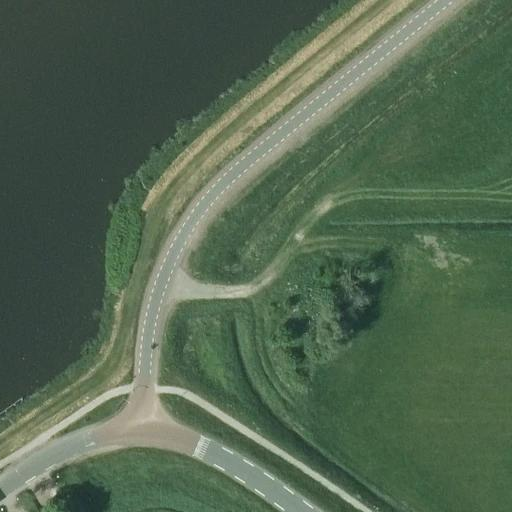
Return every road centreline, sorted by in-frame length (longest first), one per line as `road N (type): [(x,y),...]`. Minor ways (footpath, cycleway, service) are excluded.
road 1 (tertiary): [(140,425),(155,302),(184,231),(245,160),(440,0)]
road 2 (tertiary): [(301,511),(205,448),(140,425)]
road 3 (tertiary): [(0,486),(91,433),(140,425)]
